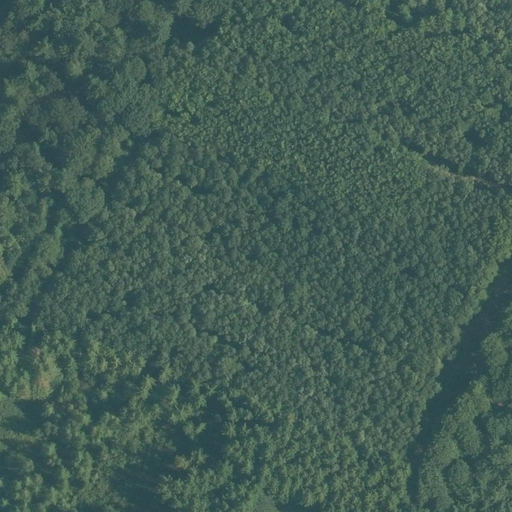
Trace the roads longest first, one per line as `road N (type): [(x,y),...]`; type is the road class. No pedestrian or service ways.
road 1 (track): [(436,511),(511,376)]
road 2 (track): [(0,290),(71,181)]
